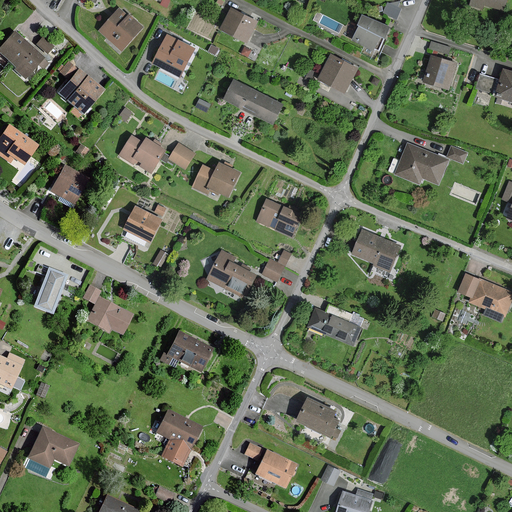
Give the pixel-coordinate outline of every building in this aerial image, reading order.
[(388,0),(384,10),(395,15),(400,4),(390,0),(388,0)] [(509,0),(472,0),(472,1),(506,10),(509,0)] [(120,8),(100,31),(122,50),(142,27),(120,8)] [(232,9),(222,30),(246,42),(257,22),(232,9)] [(390,27),(363,15),(358,24),(360,25),(353,40),(374,50),(381,36),(385,38),(390,27)] [(18,32),(0,53),(29,78),(47,58),(18,32)] [(50,50),(53,41),(40,36),(36,45),(50,50)] [(168,36),(154,62),(180,75),(194,49),(168,36)] [(332,54),(319,79),(345,92),(358,67),(332,54)] [(433,56),(425,82),(451,90),(459,63),(433,56)] [(70,59),(58,66),(63,74),(75,66),(70,59)] [(511,71),(504,69),(496,97),(511,101),(511,71)] [(81,70),(60,94),(84,114),(105,90),(81,70)] [(476,85),(491,89),(494,75),(480,71),(476,85)] [(235,80),(225,99),(273,123),(283,105),(235,80)] [(11,127),(0,142),(0,152),(24,169),(39,147),(11,127)] [(147,141),(135,134),(121,157),(135,166),(138,162),(154,173),(169,150),(149,138),(147,141)] [(450,160),(410,144),(397,176),(422,186),(425,178),(441,184),(450,160)] [(197,155),(181,145),(172,160),(188,169),(197,155)] [(470,153),(455,147),(450,158),(465,164),(470,153)] [(218,172),(215,170),(204,166),(195,187),(219,198),(221,193),(232,198),(243,173),(222,163),(218,172)] [(67,168),(53,193),(76,206),(90,180),(67,168)] [(511,206),(507,218),(511,220),(511,182),(509,181),(502,199),(511,202),(511,206)] [(270,198),(259,221),(294,238),(305,214),(270,198)] [(138,207),(127,231),(153,244),(165,220),(138,207)] [(366,232),(355,255),(393,272),(404,248),(366,232)] [(287,264),(292,254),(284,250),(279,261),(287,264)] [(222,251),(208,279),(245,297),(257,275),(227,260),(229,255),(222,251)] [(285,266),(271,258),(262,274),(276,281),(285,266)] [(37,308),(55,316),(71,279),(52,271),(37,308)] [(480,280),(466,274),(459,291),(473,297),(480,280)] [(511,291),(482,279),(472,302),(505,316),(511,299),(511,291)] [(94,303),(101,291),(91,285),(84,298),(94,303)] [(90,317),(124,333),(133,315),(99,298),(90,317)] [(309,327),(354,345),(361,327),(316,309),(309,327)] [(180,335),(169,356),(202,373),(213,352),(180,335)] [(0,356),(0,384),(11,389),(24,360),(9,353),(6,359),(0,356)] [(335,411),(308,398),(298,420),(336,438),(339,430),(335,428),(339,421),(332,418),(335,411)] [(201,426),(169,411),(158,432),(172,439),(164,456),(183,465),(190,450),(201,426)] [(43,427),(29,458),(31,459),(50,467),(54,458),(69,465),(79,444),(43,427)] [(264,450),(251,444),(246,455),(259,461),(264,450)] [(8,451),(0,446),(0,465),(1,466),(8,451)] [(298,465),(267,451),(256,475),(287,489),(298,465)] [(342,471),(330,465),(323,481),(335,487),(342,471)] [(172,498),(175,489),(158,484),(155,493),(172,498)] [(358,495),(346,491),(338,511),(373,511),(376,504),(373,502),(375,495),(360,490),(358,495)] [(143,511),(108,496),(100,511),(143,511)]
